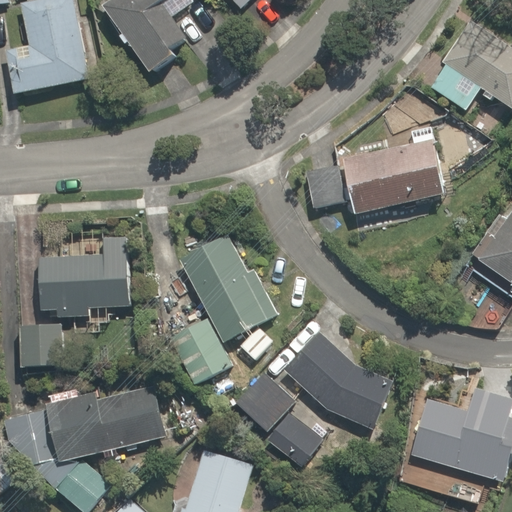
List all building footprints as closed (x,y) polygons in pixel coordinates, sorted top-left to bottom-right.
[(8,0),(0,0),(0,12),(5,14),(8,0)] [(97,84),(75,0),(71,0),(27,11),(38,55),(10,62),(20,103),(97,84)] [(206,6),(201,0),(98,0),(157,78),(195,50),(178,27),(206,6)] [(231,0),(246,14),(260,0),(231,0)] [(511,45),(478,18),(443,60),(456,71),(440,90),(472,116),(489,96),(511,114),(511,45)] [(444,147),(308,177),(316,213),(357,204),(361,221),(438,204),(437,203),(455,199),(444,147)] [(511,246),(511,247),(500,240),(483,266),(511,283),(511,246)] [(244,347),(261,364),(277,346),(270,333),(284,325),(237,241),(186,270),(215,322),(173,346),(201,394),(243,370),(233,354),(244,347)] [(135,315),(129,243),(104,245),(105,260),(41,266),(46,323),(135,315)] [(65,330),(25,333),(29,376),(69,373),(65,330)] [(408,394),(324,337),(290,375),(335,419),(387,437),(408,394)] [(262,373),(238,407),(276,435),(300,401),(262,373)] [(73,467),(171,434),(158,394),(105,412),(100,398),(55,413),(73,467)] [(440,407),(411,484),(486,511),(494,511),(502,492),(511,495),(511,406),(483,396),(474,420),(440,407)] [(248,511),(261,466),(206,451),(189,511),(248,511)] [(97,511),(118,490),(90,465),(64,494),(83,511),(97,511)]
